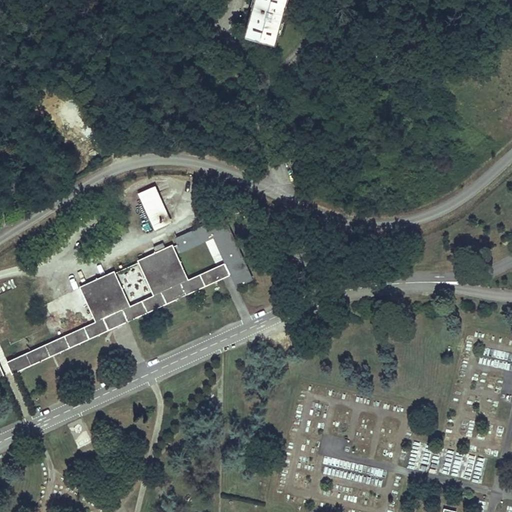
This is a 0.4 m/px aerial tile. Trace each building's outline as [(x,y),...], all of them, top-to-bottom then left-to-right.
[(255,0),(246,37),(276,45),(287,0),(255,0)] [(157,182),(141,190),(157,223),(174,214),(157,182)] [(219,264),(224,276),(230,290),(249,281),(223,222),(183,239),(188,251),(209,242),(219,264)] [(163,289),(192,276),(178,246),(150,259),(163,289)] [(101,317),(99,318),(104,329),(224,276),(219,264),(192,276),(163,289),(134,302),(101,317)] [(101,317),(134,302),(120,271),(87,285),(101,317)] [(3,284),(0,285),(0,339),(23,329),(3,284)] [(95,323),(0,364),(0,373),(98,330),(95,323)] [(325,466),(323,472),(334,476),(336,469),(325,466)]
